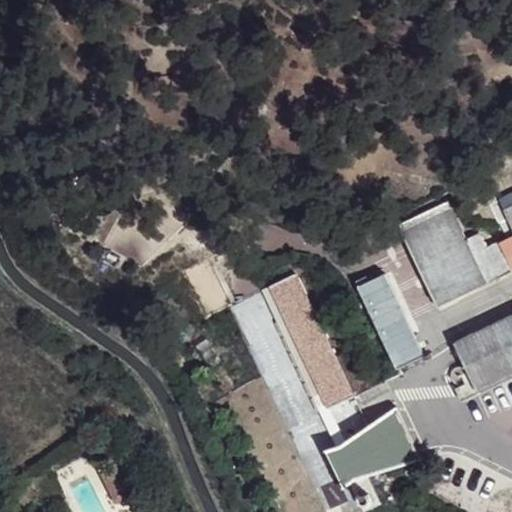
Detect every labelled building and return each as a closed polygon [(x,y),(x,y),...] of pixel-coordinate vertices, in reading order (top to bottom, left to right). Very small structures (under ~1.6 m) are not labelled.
[(402,224),(441,305),(511,270),(511,265),(500,242),(488,247),(480,233),(468,239),(449,201),(402,224)] [(384,267),(356,280),(395,363),(424,349),(384,267)] [(267,286),(327,408),(329,407),(352,397),(294,274),(267,286)] [(511,313),(472,333),(455,341),(472,377),(476,387),(511,369),(511,313)] [(341,445),(344,441),(329,407),(327,408),(319,412),(335,445),(341,445)] [(421,460),(396,407),(386,413),(369,425),(344,441),(341,445),(335,445),(324,447),(342,487),(355,480),(366,476),(421,460)] [(136,492),(121,462),(102,471),(117,501),(136,492)] [(379,505),(366,476),(355,480),(362,511),(379,505)]
